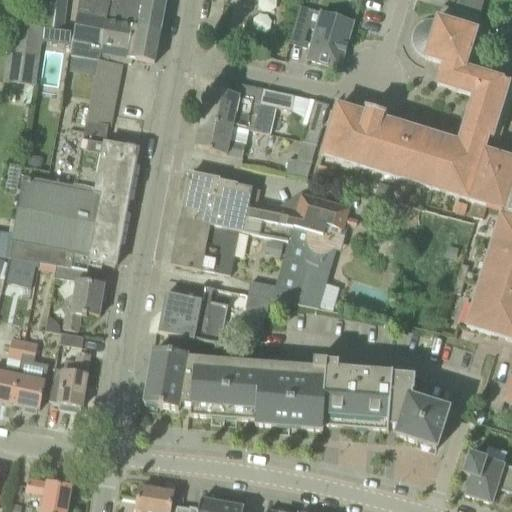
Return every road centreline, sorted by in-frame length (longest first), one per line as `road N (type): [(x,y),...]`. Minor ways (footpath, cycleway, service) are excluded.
road 1 (tertiary): [(110,458),(179,58)]
road 2 (tertiary): [(410,511),(303,485),(110,458)]
road 3 (residential): [(179,58),(371,102),(403,0)]
road 4 (residential): [(433,511),(472,387)]
